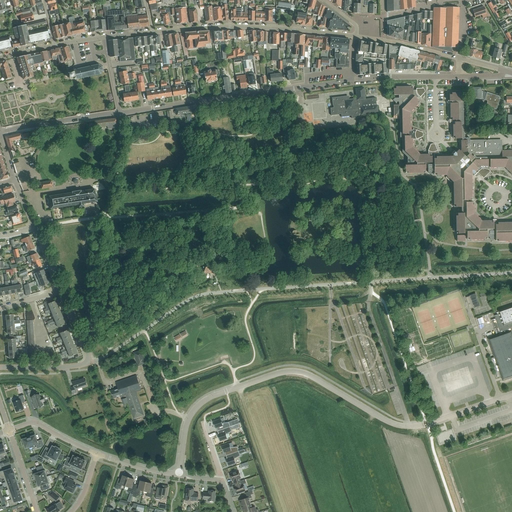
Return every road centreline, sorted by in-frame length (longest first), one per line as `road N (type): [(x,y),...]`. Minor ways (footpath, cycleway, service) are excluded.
road 1 (unclassified): [(178,475),(192,411),(206,398),(279,372),(309,375),(403,426),(511,394)]
road 2 (unclassified): [(87,360),(199,294),(370,281)]
road 3 (residential): [(118,112),(353,79)]
road 4 (tertiary): [(354,36),(247,26),(152,32)]
road 5 (unclassified): [(35,227),(105,212),(103,176),(121,125)]
